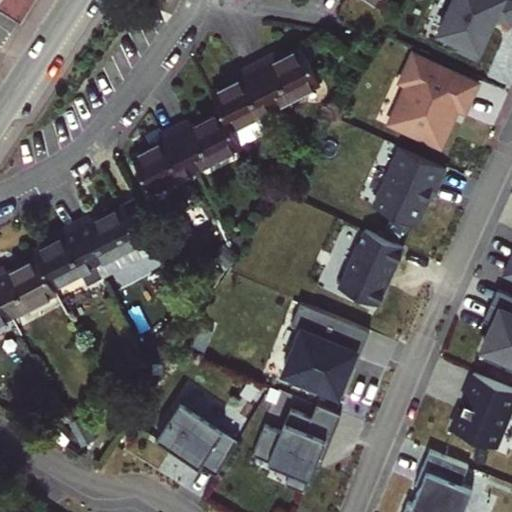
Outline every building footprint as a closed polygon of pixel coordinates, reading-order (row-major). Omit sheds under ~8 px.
[(0,0),(0,10),(21,23),(35,0),(0,0)] [(457,46),(475,54),(493,14),(509,21),(511,15),(511,0),(451,0),(438,30),(460,40),(457,46)] [(268,54),(266,55),(254,61),(276,103),(320,80),(302,45),(271,60),(268,54)] [(404,102),(395,122),(440,142),(458,104),(465,107),(476,82),(414,54),(403,80),(409,82),(401,101),(404,102)] [(276,103),(254,61),(242,67),(240,68),(243,75),(213,90),(222,108),(241,143),(268,129),(259,111),(276,103)] [(196,166),(241,143),(222,108),(192,124),(189,118),(175,126),(196,166)] [(152,189),(196,166),(175,126),(161,133),(163,139),(134,154),(152,189)] [(375,204),(416,222),(432,186),(436,188),(446,165),(402,145),(375,204)] [(288,172),(297,158),(287,153),(278,166),(288,172)] [(90,213),(76,220),(97,261),(141,238),(123,204),(93,219),(90,213)] [(97,261),(76,220),(62,227),(66,233),(36,248),(39,255),(54,284),(97,261)] [(405,245),(366,227),(340,284),(379,302),(405,245)] [(0,267),(0,290),(12,313),(57,290),(54,284),(39,255),(7,270),(4,265),(0,267)] [(511,293),(498,287),(492,301),(511,309),(511,293)] [(0,319),(12,313),(0,290),(0,319)] [(359,356),(370,328),(301,300),(291,323),(301,327),(292,349),(301,353),(293,374),(343,395),(353,370),(349,368),(355,354),(359,356)] [(494,322),(484,347),(511,359),(511,309),(492,301),(484,318),(494,322)] [(146,380),(155,375),(151,368),(142,372),(146,380)] [(465,400),(454,427),(496,444),(511,404),(511,386),(474,371),(463,398),(465,400)] [(218,472),(240,436),(181,401),(155,439),(178,452),(179,450),(200,463),(201,462),(218,472)] [(282,430),(266,423),(254,452),(288,466),(283,480),(301,487),(312,462),(307,460),(312,449),(316,451),(322,436),(306,429),(312,415),(292,407),(282,430)] [(85,413),(71,420),(82,445),(97,438),(85,413)] [(403,511),(462,511),(473,486),(462,481),(469,463),(430,447),(420,472),(425,474),(414,501),(409,499),(403,511)]
